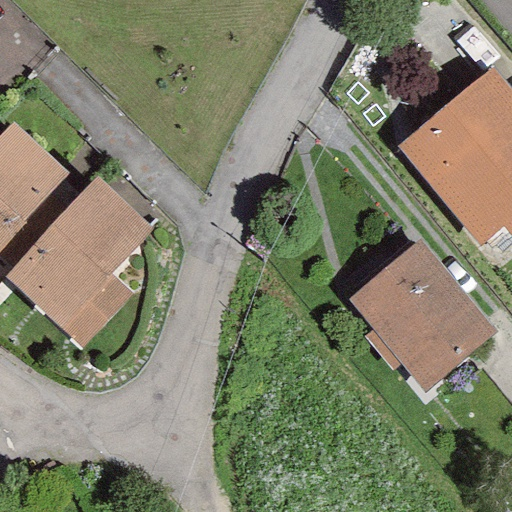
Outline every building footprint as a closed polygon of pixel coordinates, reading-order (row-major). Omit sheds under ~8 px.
[(511,223),(511,110),(491,86),(411,154),(481,236),(505,216),(511,223)] [(0,238),(36,199),(56,178),(13,138),(0,151),(0,238)] [(60,320),(103,273),(140,234),(97,193),(65,227),(26,269),(17,279),(60,320)] [(0,244),(26,269),(65,227),(61,223),(36,199),(0,238),(0,244)] [(428,382),(485,334),(418,254),(361,302),(428,382)] [(103,273),(60,320),(82,341),(125,294),(103,273)]
